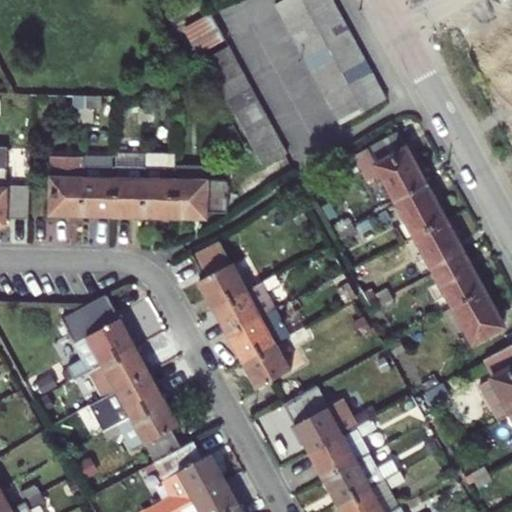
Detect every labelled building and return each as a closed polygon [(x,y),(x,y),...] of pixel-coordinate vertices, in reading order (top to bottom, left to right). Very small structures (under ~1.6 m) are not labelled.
[(287,0),(280,4),(287,17),(311,4),(308,0),(287,0)] [(337,0),(318,0),(311,4),(318,18),(341,5),(337,0)] [(311,4),(287,17),(294,29),(318,18),(311,4)] [(341,5),(318,18),(324,30),(348,18),(341,5)] [(189,26),(203,52),(230,38),(216,12),(189,26)] [(318,18),(294,29),(301,43),(324,30),(318,18)] [(348,18),(324,30),(332,44),(355,32),(348,18)] [(324,30),(301,43),(308,56),(332,44),(324,30)] [(355,32),(332,44),(339,58),(363,45),(355,32)] [(308,56),(316,69),(339,58),(332,44),(308,56)] [(339,58),(346,71),(369,58),(363,45),(339,58)] [(209,59),(215,72),(241,59),(234,46),(209,59)] [(316,69),(323,83),(346,71),(339,58),(316,69)] [(346,71),(353,84),(376,71),(369,58),(346,71)] [(241,59),(215,72),(223,86),(248,72),(241,59)] [(346,71),(323,83),(330,96),(353,84),(346,71)] [(376,71),(353,84),(360,97),(384,84),(376,71)] [(248,72),(223,86),(230,99),(256,86),(248,72)] [(353,84),(330,96),(337,109),(360,97),(353,84)] [(360,97),(367,110),(391,97),(384,84),(360,97)] [(256,86),(230,99),(237,112),(263,99),(256,86)] [(88,118),(89,91),(76,91),(76,103),(82,103),(82,118),(88,118)] [(103,92),(89,91),(88,118),(95,118),(96,103),(102,103),(103,92)] [(360,97),(337,109),(344,122),(367,110),(360,97)] [(237,112),(244,126),(270,112),(263,99),(237,112)] [(141,119),(149,119),(149,104),(142,104),(141,119)] [(189,106),(179,105),(178,120),(188,120),(189,106)] [(270,112),(244,126),(251,139),(277,125),(270,112)] [(251,139),(258,153),(284,139),(277,125),(251,139)] [(428,183),(400,132),(355,156),(369,183),(384,175),(397,200),(428,183)] [(284,139),(258,153),(266,166),(292,154),(284,139)] [(0,147),(0,220),(8,221),(8,213),(32,214),(33,181),(17,180),(9,180),(9,155),(9,148),(0,147)] [(148,149),(118,148),(118,151),(117,161),(148,162),(148,149)] [(148,149),(148,162),(178,162),(178,150),(148,149)] [(87,152),(87,160),(117,161),(118,151),(87,150),(87,152)] [(85,211),(87,160),(87,152),(55,151),(53,210),(85,211)] [(18,155),(9,155),(9,180),(17,180),(18,155)] [(85,211),(116,212),(117,161),(87,160),(85,211)] [(117,161),(116,212),(147,213),(148,162),(117,161)] [(178,162),(148,162),(147,213),(176,213),(177,176),(178,162)] [(178,162),(177,176),(210,177),(210,164),(178,162)] [(210,177),(177,176),(176,213),(209,214),(209,208),(231,209),(232,177),(210,177)] [(428,183),(397,200),(417,235),(447,218),(428,183)] [(338,224),(341,230),(355,223),(352,217),(338,224)] [(417,235),(436,271),(467,254),(447,218),(417,235)] [(355,223),(341,230),(346,238),(359,230),(355,223)] [(200,281),(215,308),(250,289),(222,239),(193,256),(205,278),(200,281)] [(467,254),(436,271),(455,306),(486,289),(467,254)] [(274,264),(260,272),(264,281),(279,273),(274,264)] [(284,281),(279,273),(264,281),(269,290),(284,281)] [(215,308),(230,334),(278,307),(269,290),(264,281),(250,289),(215,308)] [(390,288),(377,295),(380,301),(393,294),(390,288)] [(486,289),(455,306),(474,341),(505,324),(486,289)] [(76,341),(122,317),(110,294),(64,319),(76,341)] [(397,300),(393,294),(380,301),(384,307),(397,300)] [(159,329),(168,351),(181,346),(172,326),(166,329),(152,295),(130,304),(134,312),(126,315),(136,339),(159,329)] [(278,307),(230,334),(244,359),(278,341),(293,333),(278,307)] [(137,345),(122,317),(76,341),(86,358),(65,369),(71,381),(90,371),(137,345)] [(312,333),(308,324),(293,333),(297,341),(312,333)] [(278,341),(244,359),(259,387),(293,368),(278,341)] [(511,343),(484,359),(494,376),(481,382),(501,419),(511,413),(511,343)] [(105,397),(152,371),(137,345),(90,371),(105,397)] [(104,431),(166,397),(152,371),(105,397),(115,415),(99,423),(104,431)] [(424,383),(428,389),(441,382),(438,376),(424,383)] [(441,382),(428,389),(432,396),(445,389),(441,382)] [(309,450),(373,415),(369,407),(354,416),(343,397),(330,405),(317,383),(283,402),(309,450)] [(147,442),(157,460),(180,447),(171,430),(181,425),(166,397),(104,431),(109,441),(124,433),(134,449),(147,442)] [(309,450),(324,477),(372,450),(363,433),(378,424),(373,415),(309,450)] [(169,511),(181,505),(195,498),(227,480),(212,453),(203,458),(193,440),(180,447),(157,460),(178,497),(161,506),(164,511),(169,511)] [(372,450),(324,477),(339,504),(403,469),(398,460),(383,469),(372,450)] [(486,464),(473,471),(476,478),(489,470),(486,464)] [(403,469),(339,504),(343,511),(384,511),(386,511),(401,503),(391,484),(407,476),(403,469)] [(493,477),(489,470),(476,478),(480,484),(493,477)] [(227,480),(195,498),(197,502),(183,509),(181,505),(169,511),(229,511),(241,505),(227,480)] [(0,511),(3,511),(12,507),(0,484),(0,511)] [(21,492),(26,500),(40,492),(36,484),(21,492)] [(12,507),(3,511),(32,511),(31,509),(46,502),(40,492),(26,500),(12,507)] [(406,511),(401,503),(386,511),(385,511),(406,511)]
